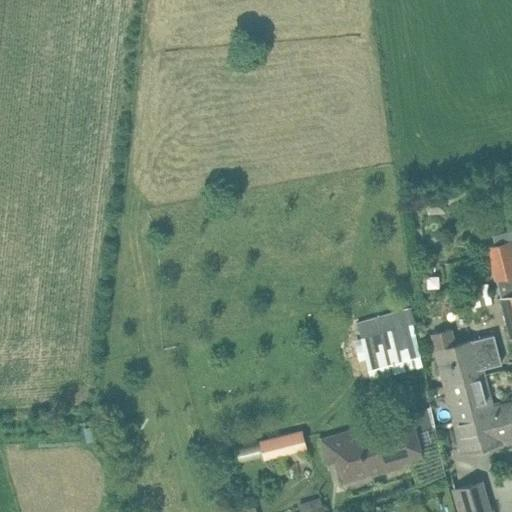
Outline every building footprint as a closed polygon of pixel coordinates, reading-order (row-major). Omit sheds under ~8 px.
[(496,279),(511,274),(511,239),(500,241),(498,235),(486,238),(496,279)] [(511,293),(502,296),(500,296),(510,338),(511,337),(511,293)] [(408,308),(356,322),(366,357),(361,358),(365,374),(370,372),(371,376),(422,365),(408,308)] [(449,328),(429,333),(434,349),(437,362),(443,385),(483,374),(481,368),(501,363),(496,346),(495,343),(493,333),(453,344),(449,328)] [(483,374),(443,385),(447,400),(453,422),(493,411),(492,407),(483,374)] [(461,450),(486,443),(502,439),(501,432),(511,429),(511,410),(511,407),(493,411),(453,422),(461,450)] [(398,463),(422,456),(409,413),(319,438),(326,462),(336,459),(343,483),(399,466),(398,463)] [(302,428),(252,440),(255,454),(262,453),(263,459),(307,449),(302,428)] [(491,511),(482,480),(474,482),(451,490),(457,511),(491,511)]
